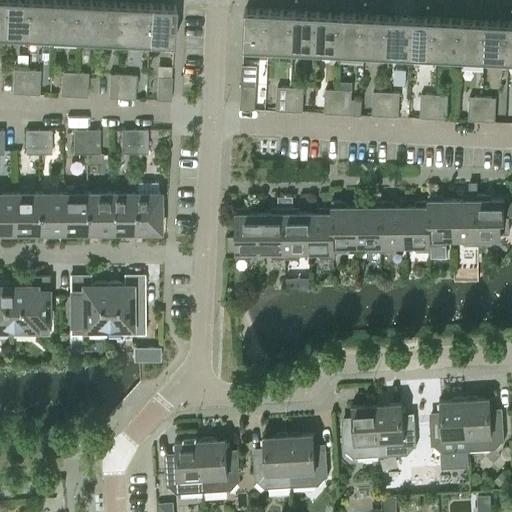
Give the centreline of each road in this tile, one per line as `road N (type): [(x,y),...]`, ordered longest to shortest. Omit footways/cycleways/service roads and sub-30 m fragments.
road 1 (residential): [(180,386),(200,395),(287,395),(338,365),(511,352)]
road 2 (residential): [(213,119),(511,134)]
road 3 (residential): [(204,257),(0,253)]
road 4 (residential): [(115,511),(116,449),(180,386)]
road 5 (residential): [(204,257),(213,119)]
road 6 (residential): [(180,386),(199,354),(204,257)]
